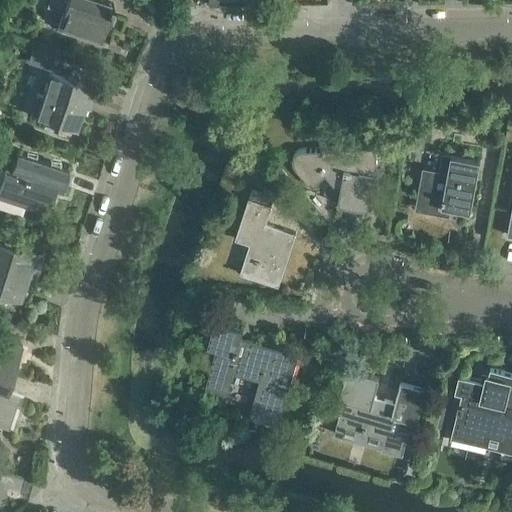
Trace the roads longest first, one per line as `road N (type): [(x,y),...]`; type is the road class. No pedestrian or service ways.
road 1 (unclassified): [(140,511),(89,497),(65,441),(78,345),(158,74),(178,46),(207,30),(345,26)]
road 2 (residential): [(490,291),(360,270),(345,298),(360,318),(464,309)]
road 3 (unclassified): [(345,26),(511,23)]
